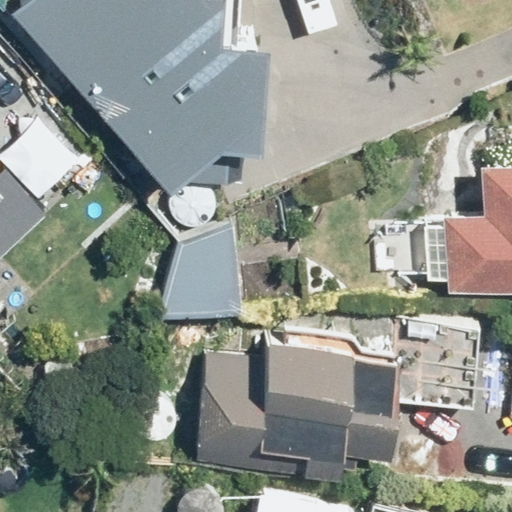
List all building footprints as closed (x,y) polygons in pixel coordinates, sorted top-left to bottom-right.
[(22,0),(21,1),(180,179),(232,132),(276,135),(282,31),(238,29),(239,0),(22,0)] [(9,150),(60,208),(103,170),(52,113),(9,150)] [(492,205),(451,207),(451,218),(431,220),(435,271),(455,269),(456,283),(511,278),(511,154),(488,156),(492,205)] [(0,217),(15,204),(2,190),(13,180),(0,166),(0,217)] [(182,253),(163,311),(246,306),(239,215),(181,232),(182,253)] [(201,453),(350,466),(352,444),(404,449),(410,388),(473,396),(480,320),(393,313),(383,321),(365,320),(357,325),(290,320),(288,330),(276,330),(274,349),(212,343),(201,453)] [(158,511),(164,496),(118,481),(107,511),(158,511)] [(448,511),(381,497),(378,505),(268,481),(260,511),(448,511)]
